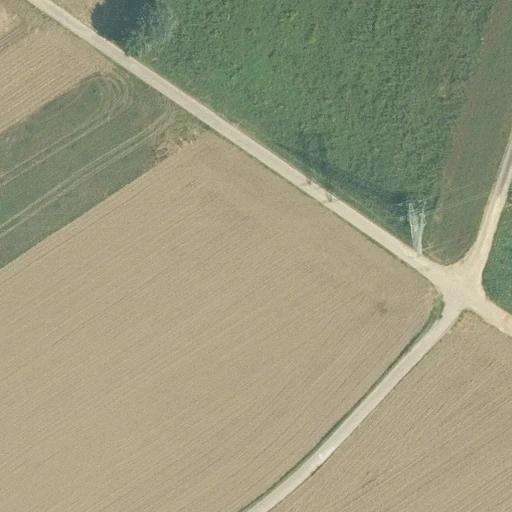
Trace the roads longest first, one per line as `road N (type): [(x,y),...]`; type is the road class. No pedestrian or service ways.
road 1 (track): [(462,294),(31,0)]
road 2 (track): [(258,511),(311,466),(462,294)]
road 3 (track): [(462,294),(511,148)]
